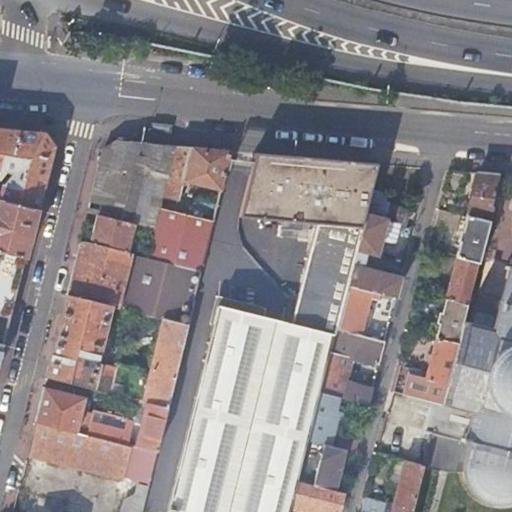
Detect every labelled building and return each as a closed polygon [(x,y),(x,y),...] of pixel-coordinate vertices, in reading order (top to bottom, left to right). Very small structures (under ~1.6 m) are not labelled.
[(18,133),(0,131),(0,179),(8,172),(12,176),(3,187),(0,199),(0,201),(38,211),(54,148),(45,136),(18,133)] [(99,217),(91,246),(128,256),(136,226),(154,230),(160,211),(163,198),(176,147),(117,142),(110,147),(104,151),(88,214),(99,217)] [(210,150),(176,147),(163,198),(179,203),(184,184),(222,194),(233,152),(210,150)] [(378,165),(257,154),(241,218),(318,225),(297,304),(291,327),(335,339),(337,331),(349,288),(364,229),(362,229),(378,165)] [(468,173),(449,171),(444,196),(458,199),(462,197),(468,173)] [(499,175),(479,174),(468,218),(490,223),(493,207),(492,206),(499,175)] [(207,213),(217,200),(204,190),(194,203),(207,213)] [(373,193),(364,229),(349,288),(376,294),(396,299),(401,278),(363,269),(367,256),(377,259),(382,243),(387,221),(401,225),(405,210),(385,205),(387,196),(373,193)] [(0,253),(25,260),(31,239),(38,211),(0,201),(0,253)] [(147,259),(202,273),(214,225),(160,211),(154,230),(147,259)] [(462,217),(439,212),(435,226),(458,231),(462,217)] [(490,223),(468,218),(458,257),(480,262),(490,223)] [(396,246),(401,225),(387,221),(382,243),(396,246)] [(81,244),(67,296),(112,307),(163,320),(189,326),(199,285),(202,273),(147,259),(133,255),(133,257),(128,256),(91,246),(81,244)] [(469,305),(480,262),(458,257),(447,300),(469,305)] [(511,266),(508,265),(508,266),(505,266),(504,270),(507,271),(504,278),(506,279),(500,300),(499,300),(496,309),(498,310),(492,331),(489,332),(469,327),(470,325),(464,324),(459,345),(443,406),(439,405),(432,435),(464,443),(463,444),(469,446),(464,466),(464,478),(468,488),(474,496),(481,501),(490,505),(501,506),(511,504),(511,503),(511,266)] [(168,409),(160,444),(168,446),(208,287),(199,285),(189,326),(168,409)] [(349,288),(337,331),(359,337),(369,299),(374,300),(376,294),(349,288)] [(52,356),(47,378),(93,390),(100,365),(98,364),(112,307),(67,296),(52,356)] [(464,324),(469,305),(447,300),(437,339),(459,345),(464,324)] [(285,322),(287,326),(291,327),(297,304),(290,303),(285,322)] [(290,511),(291,511),(298,483),(309,443),(321,394),(335,339),(291,327),(287,326),(219,308),(168,511),(290,511)] [(110,394),(127,399),(168,409),(189,326),(163,320),(149,377),(130,373),(117,369),(110,394)] [(339,399),(368,406),(372,391),(346,387),(353,360),(379,366),(384,343),(359,337),(337,331),(335,339),(321,394),(339,399)] [(117,369),(130,373),(138,342),(125,339),(123,349),(121,349),(117,369)] [(443,406),(459,345),(437,339),(427,379),(410,375),(405,397),(439,405),(443,406)] [(399,366),(392,393),(402,396),(410,368),(399,366)] [(402,396),(405,397),(410,375),(411,369),(410,368),(402,396)] [(40,405),(36,423),(41,424),(157,453),(160,444),(168,409),(127,399),(125,407),(137,411),(133,426),(127,424),(128,421),(96,413),(95,418),(83,414),(87,399),(44,388),(40,405)] [(321,394),(309,443),(324,447),(329,448),(336,421),(339,421),(342,414),(336,412),(339,399),(321,394)] [(157,453),(41,424),(38,438),(34,453),(150,482),(157,453)] [(344,452),(356,455),(358,444),(342,440),(339,451),(344,452)] [(324,447),(313,486),(334,492),(344,452),(339,451),(329,448),(324,447)] [(412,511),(424,467),(405,462),(392,511),(412,511)] [(314,511),(340,511),(345,495),(334,492),(313,486),(298,483),(291,511),(295,511),(296,507),(314,511)] [(365,500),(361,511),(372,511),(375,503),(365,500)] [(385,511),(387,506),(375,503),(372,511),(385,511)]
